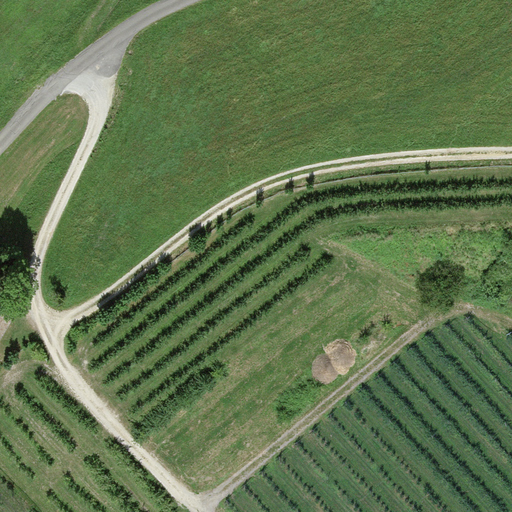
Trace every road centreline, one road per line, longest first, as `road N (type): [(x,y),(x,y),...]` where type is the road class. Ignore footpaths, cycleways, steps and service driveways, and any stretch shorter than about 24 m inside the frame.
road 1 (track): [(85,58),(102,72),(107,101),(36,249),(27,284),(44,331),(176,247),(221,204),(289,177),(388,159),(511,155)]
road 2 (track): [(193,511),(97,416),(44,331)]
road 3 (unclassified): [(0,139),(85,58),(183,0)]
